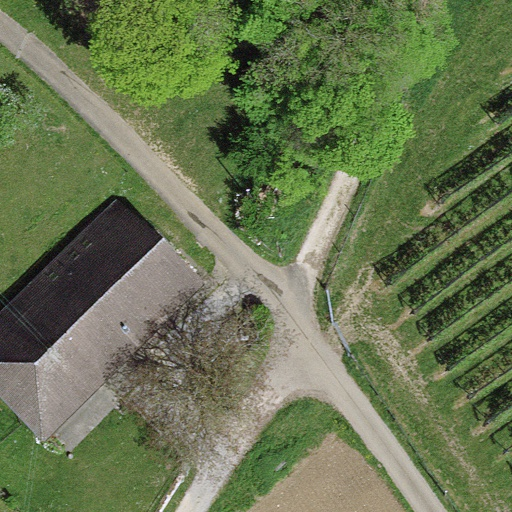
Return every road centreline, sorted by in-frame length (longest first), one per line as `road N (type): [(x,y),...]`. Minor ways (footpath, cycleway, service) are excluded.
road 1 (unclassified): [(0,32),(288,313)]
road 2 (track): [(425,0),(288,313)]
road 3 (unclassified): [(424,511),(288,313)]
